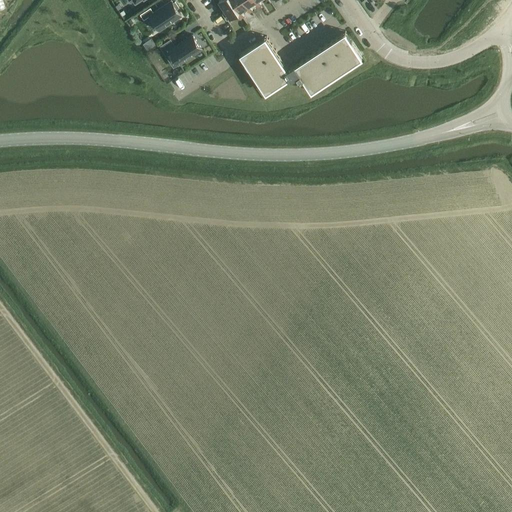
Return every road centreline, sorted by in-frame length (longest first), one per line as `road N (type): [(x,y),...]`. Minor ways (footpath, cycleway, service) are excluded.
road 1 (secondary): [(0,140),(91,138),(290,155),(449,132)]
road 2 (residential): [(501,28),(464,55),(431,63),(395,58),(367,32)]
